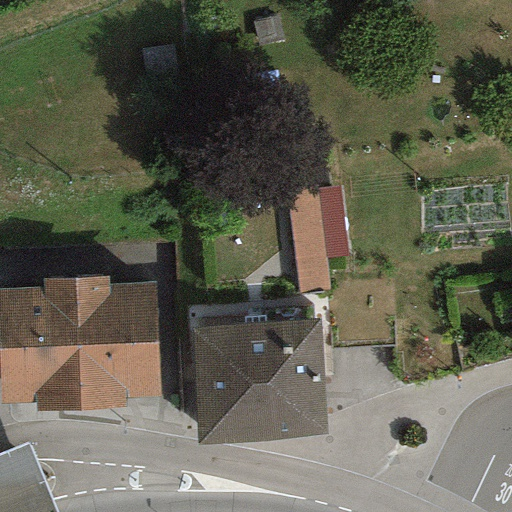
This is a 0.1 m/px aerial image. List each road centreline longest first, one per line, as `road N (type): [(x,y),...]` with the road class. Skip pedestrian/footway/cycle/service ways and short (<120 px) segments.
road 1 (secondary): [(289,495),(245,472),(86,438),(0,447)]
road 2 (secondary): [(110,511),(229,507),(289,495)]
